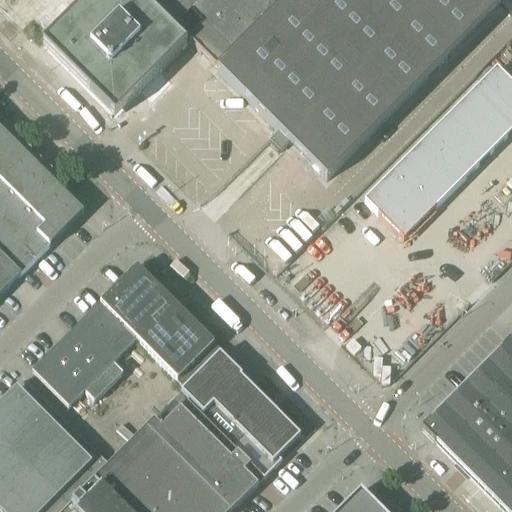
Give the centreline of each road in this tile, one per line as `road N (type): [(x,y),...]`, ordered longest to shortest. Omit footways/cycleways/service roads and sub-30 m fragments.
road 1 (unclassified): [(367,428),(146,210)]
road 2 (unclassified): [(0,356),(146,210)]
road 3 (unclassified): [(146,210),(0,64)]
road 4 (unclassified): [(367,428),(511,285)]
road 5 (unknown): [(317,378),(356,294),(387,266),(422,254)]
road 6 (unknown): [(422,254),(511,151)]
